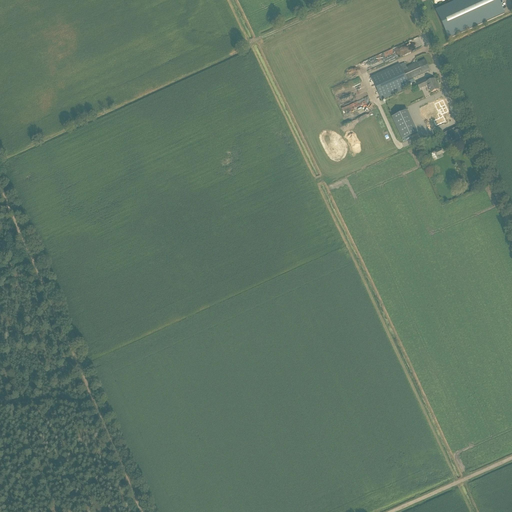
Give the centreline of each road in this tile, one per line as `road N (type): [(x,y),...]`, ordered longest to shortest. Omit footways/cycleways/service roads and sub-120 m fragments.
road 1 (unclassified): [(409,0),(511,228)]
road 2 (track): [(0,186),(95,402)]
